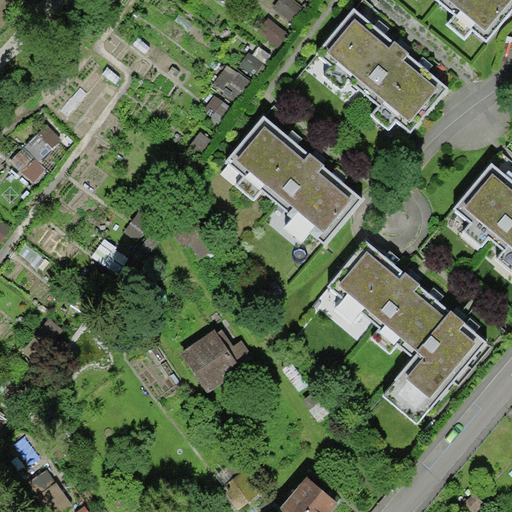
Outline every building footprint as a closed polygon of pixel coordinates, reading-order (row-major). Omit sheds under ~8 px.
[(305,10),(292,0),(282,0),(275,9),(294,24),(305,10)] [(511,29),(511,0),(418,0),(421,2),(422,0),(440,0),(459,16),(448,29),(470,47),(476,40),(492,54),(511,29)] [(453,92),(362,16),(324,61),(337,71),(329,81),(347,96),(354,87),(382,110),(375,119),(395,136),(406,123),(418,133),(453,92)] [(288,35),(270,20),(259,33),(277,49),(288,35)] [(271,57),(254,45),(239,66),(256,78),(271,57)] [(213,86),(234,104),(251,85),(230,66),(213,86)] [(233,110),(215,96),(204,111),(221,124),(233,110)] [(363,199),(268,125),(236,165),(249,174),(238,188),(256,202),(263,192),(292,215),(282,227),(302,243),(310,233),(326,245),(363,199)] [(215,139),(202,129),(182,157),(195,166),(215,139)] [(42,140),(37,135),(9,159),(23,175),(35,189),(52,174),(41,163),(64,143),(53,130),(42,140)] [(511,177),(492,161),(454,207),(471,221),(462,231),(485,250),(495,238),(511,252),(497,268),(511,280),(511,177)] [(181,181),(169,171),(148,199),(161,208),(181,181)] [(189,204),(162,221),(173,238),(178,235),(184,245),(187,242),(198,259),(217,246),(189,204)] [(156,214),(143,205),(124,233),(136,242),(156,214)] [(0,246),(12,230),(0,221),(0,246)] [(126,258),(113,249),(104,240),(92,255),(102,265),(114,274),(126,258)] [(491,341),(372,243),(334,288),(350,301),(343,310),(361,325),(374,309),(390,322),(379,336),(395,350),(407,335),(427,352),(390,397),(422,424),(491,341)] [(62,330),(48,318),(20,350),(34,362),(62,330)] [(220,323),(179,349),(206,392),(256,360),(243,340),(234,346),(220,323)] [(25,392),(1,374),(0,374),(0,399),(12,409),(25,392)] [(44,469),(28,479),(50,511),(66,511),(71,509),(44,469)] [(329,511),(337,504),(308,478),(276,511),(329,511)] [(475,511),(484,503),(474,493),(460,507),(464,511),(475,511)]
